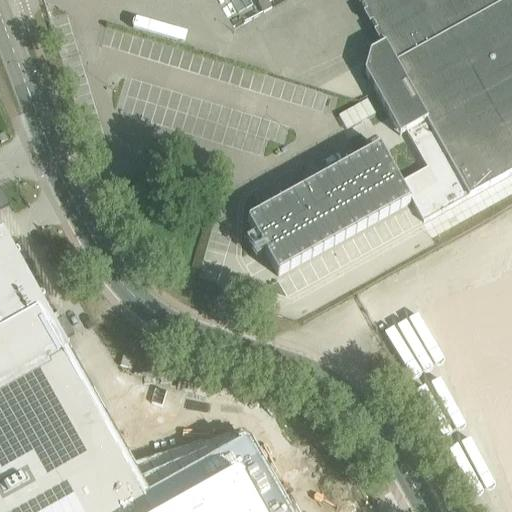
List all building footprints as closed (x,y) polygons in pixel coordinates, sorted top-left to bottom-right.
[(511,0),(358,0),(384,47),(370,54),(365,74),(400,135),(407,130),(443,191),(431,196),(442,214),(511,174),(511,0)] [(101,43),(172,63),(176,47),(106,27),(101,43)] [(380,148),(248,221),(278,277),(410,203),(380,148)] [(0,511),(146,511),(62,361),(69,357),(3,239),(0,240),(0,335),(1,337),(0,337),(0,511)] [(511,429),(511,272),(417,300),(440,377),(463,370),(483,438),(511,429)] [(229,485),(180,511),(256,511),(244,489),(243,488),(241,486),(239,485),(237,484),(236,484),(235,484),(233,484),(231,484),(229,485)]
